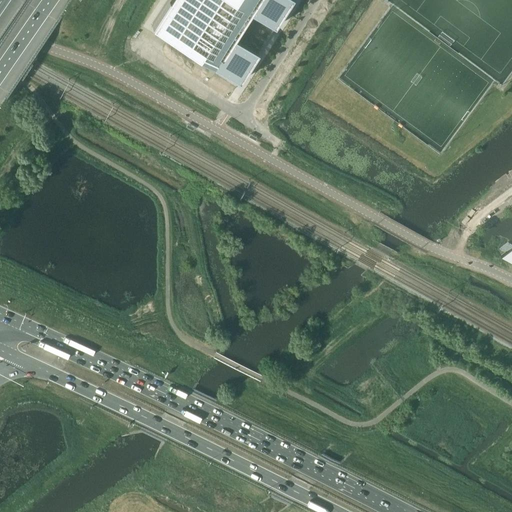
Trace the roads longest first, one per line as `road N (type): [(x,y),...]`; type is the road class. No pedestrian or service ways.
road 1 (unclassified): [(511,280),(425,245),(110,71),(43,45)]
road 2 (trunk): [(405,511),(4,314)]
road 3 (trunk): [(0,349),(335,511)]
road 4 (residential): [(241,117),(319,0)]
